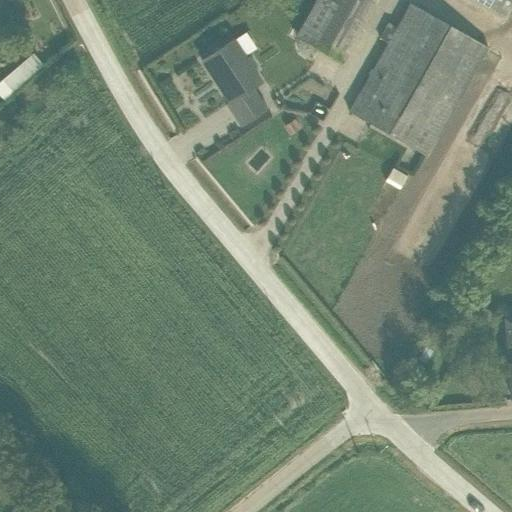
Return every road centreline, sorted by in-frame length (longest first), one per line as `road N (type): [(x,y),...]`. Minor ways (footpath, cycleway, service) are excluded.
road 1 (residential): [(78,0),(169,167),(378,422)]
road 2 (residential): [(239,511),(339,433),(378,422)]
road 3 (residential): [(378,422),(483,511)]
road 4 (unclassified): [(378,422),(511,414)]
